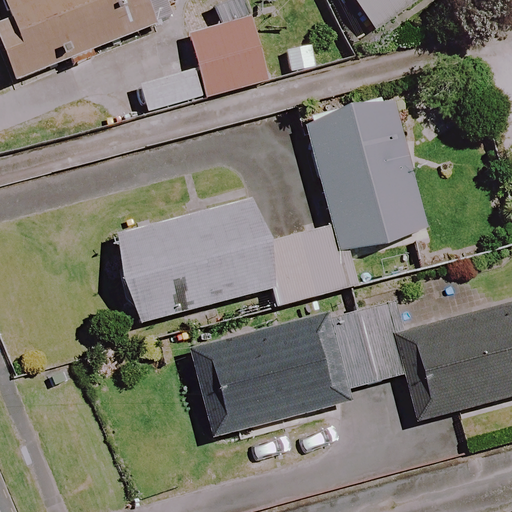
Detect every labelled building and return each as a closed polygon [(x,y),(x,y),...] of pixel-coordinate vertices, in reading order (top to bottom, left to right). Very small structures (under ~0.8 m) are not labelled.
[(5,0),(0,2),(0,13),(6,28),(0,29),(0,79),(4,89),(154,31),(141,0),(5,0)] [(418,0),(340,0),(367,37),(418,0)] [(263,86),(246,24),(182,41),(190,73),(132,89),(140,119),(263,86)] [(418,238),(382,110),(378,111),(375,102),(302,122),(305,132),(297,134),(332,262),(418,238)] [(268,295),(245,208),(106,244),(129,331),(268,295)] [(353,315),(371,388),(397,382),(408,428),(511,402),(511,306),(393,336),(386,307),(353,315)] [(371,388),(353,315),(181,358),(203,445),(342,410),(339,396),(371,388)]
